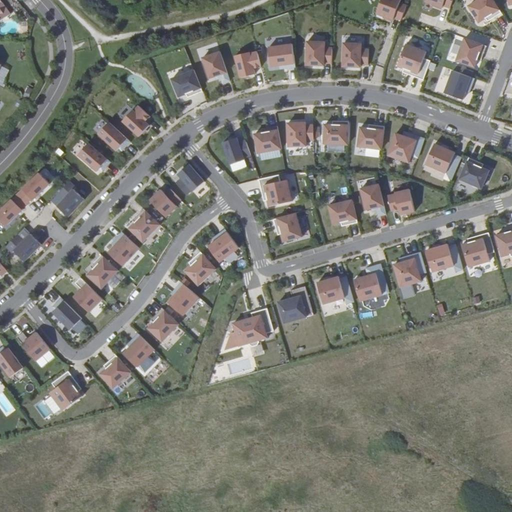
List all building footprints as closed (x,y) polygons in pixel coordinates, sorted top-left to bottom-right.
[(4,6),(8,4),(5,0),(0,0),(0,24),(15,14),(11,8),(7,11),(4,6)] [(382,0),(377,15),(386,18),(385,21),(392,23),(394,19),(401,22),(407,6),(400,4),(401,0),(382,0)] [(426,0),(426,3),(435,7),(434,8),(441,11),(443,7),(450,9),(453,0),(426,0)] [(492,0),(478,0),(468,7),(478,24),(499,10),(492,0)] [(484,46),(464,38),(455,62),(475,69),(484,46)] [(325,42),(308,41),(307,66),(324,67),(324,64),(332,65),(332,47),(325,47),(325,42)] [(361,43),(344,43),(343,68),(360,68),(360,66),(368,66),(368,49),(361,48),(361,43)] [(293,44),(268,47),(270,67),(295,64),(293,44)] [(427,50),(407,44),(400,67),(420,73),(427,50)] [(220,52),(202,58),(210,79),(227,73),(220,52)] [(250,54),(235,57),(241,78),(255,74),(254,69),(261,68),(258,53),(250,55),(250,54)] [(176,76),(192,68),(190,63),(173,71),(176,76)] [(194,71),(171,80),(179,99),(202,90),(194,71)] [(452,71),(444,94),(464,101),(472,78),(452,71)] [(134,112),(123,123),(141,139),(151,128),(146,123),(151,117),(140,107),(135,113),(134,112)] [(306,123),(288,124),(289,147),(306,147),(306,142),(314,141),(313,125),(306,125),(306,123)] [(349,124),(324,123),(323,145),(348,145),(349,124)] [(109,124),(98,136),(117,152),(127,140),(109,124)] [(384,129),(359,126),(357,147),(382,150),(384,129)] [(278,128),(253,133),(257,154),(282,149),(278,128)] [(417,140),(397,133),(389,156),(410,163),(417,140)] [(237,137),(221,143),(230,166),(245,161),(244,159),(251,156),(245,140),(238,142),(237,137)] [(457,152),(436,143),(427,164),(453,175),(462,156),(456,154),(457,152)] [(90,144),(79,156),(97,172),(108,160),(90,144)] [(491,171),(468,161),(460,180),(483,190),(491,171)] [(194,190),(203,180),(187,165),(178,175),(181,178),(175,184),(185,194),(191,188),(194,190)] [(21,196),(20,198),(28,206),(34,200),(36,201),(52,184),(43,174),(21,196)] [(287,180),(265,184),(269,206),(292,202),(287,180)] [(70,181),(58,194),(63,199),(57,207),(69,218),(84,201),(72,190),(75,186),(70,181)] [(379,184),(361,188),(366,210),(384,206),(379,184)] [(394,194),(388,196),(392,212),(398,211),(399,215),(414,212),(408,188),(393,192),(394,194)] [(151,200),(166,216),(176,206),(173,203),(178,198),(169,189),(164,194),(160,191),(151,200)] [(0,214),(0,222),(6,229),(23,214),(22,212),(28,206),(20,198),(0,214)] [(352,200),(328,206),(333,226),(357,221),(352,200)] [(128,228),(142,242),(160,224),(146,210),(128,228)] [(277,219),(283,243),(303,238),(296,214),(277,219)] [(511,231),(498,235),(503,257),(511,254),(511,231)] [(18,235),(7,246),(12,252),(15,249),(25,260),(42,243),(32,232),(23,241),(18,235)] [(208,245),(220,262),(239,248),(227,232),(208,245)] [(107,251),(122,265),(139,248),(124,234),(107,251)] [(463,245),(468,267),(491,261),(485,239),(463,245)] [(429,258),(435,280),(457,275),(452,253),(429,258)] [(186,272),(198,285),(216,270),(204,256),(186,272)] [(88,275),(100,287),(117,270),(104,258),(88,275)] [(394,265),(400,287),(422,282),(416,260),(394,265)] [(354,280),(360,302),(382,296),(376,274),(354,280)] [(317,283),(323,305),(345,299),(340,277),(317,283)] [(167,302),(181,314),(197,296),(183,283),(167,302)] [(74,298),(90,313),(103,300),(87,284),(74,298)] [(279,301),(285,323),(307,317),(302,295),(279,301)] [(82,318),(64,302),(53,313),(70,330),(82,318)] [(149,328),(163,342),(179,325),(165,311),(149,328)] [(233,324),(239,345),(267,338),(261,317),(233,324)] [(23,344),(36,360),(51,349),(37,332),(23,344)] [(124,353),(137,366),(153,350),(141,337),(124,353)] [(0,356),(0,361),(12,377),(22,369),(8,350),(0,356)] [(101,372),(112,387),(131,373),(119,358),(101,372)] [(52,393),(62,407),(81,393),(71,379),(52,393)]
